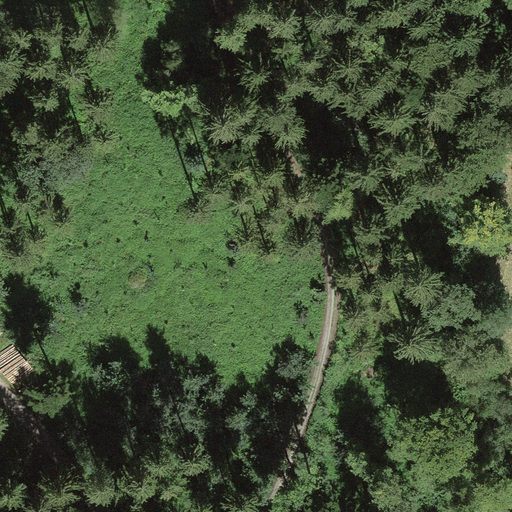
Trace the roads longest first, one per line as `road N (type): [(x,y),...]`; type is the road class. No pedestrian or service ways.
road 1 (track): [(186,0),(192,28),(348,207),(299,432)]
road 2 (track): [(0,382),(95,511)]
road 3 (track): [(403,511),(299,432)]
